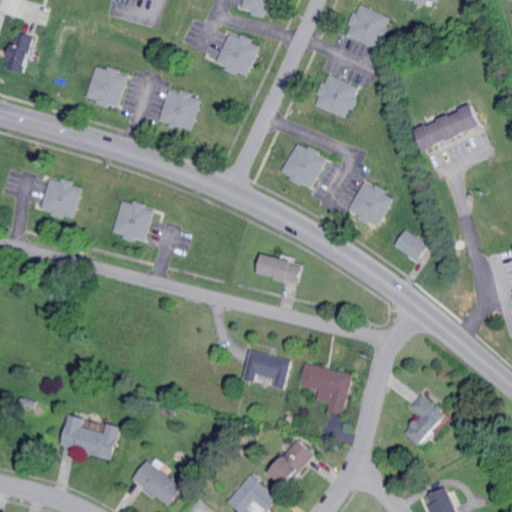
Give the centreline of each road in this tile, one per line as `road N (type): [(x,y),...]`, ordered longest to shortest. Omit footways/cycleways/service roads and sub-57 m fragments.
road 1 (residential): [(511,393),(380,289),(266,218),(142,164),(0,117)]
road 2 (residential): [(0,245),(343,328),(395,348)]
road 3 (residential): [(228,199),(322,0)]
road 4 (residential): [(328,511),(361,458),(389,357),(418,317)]
